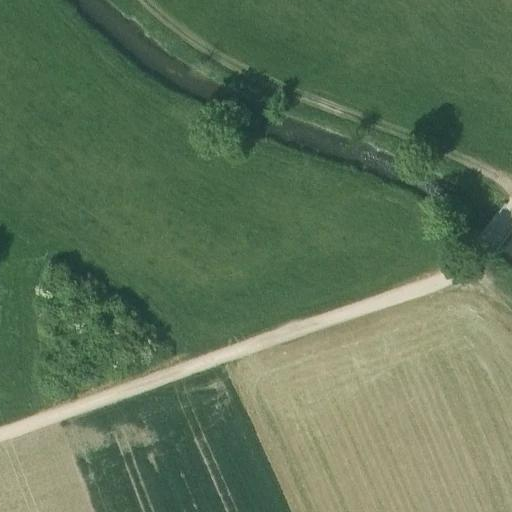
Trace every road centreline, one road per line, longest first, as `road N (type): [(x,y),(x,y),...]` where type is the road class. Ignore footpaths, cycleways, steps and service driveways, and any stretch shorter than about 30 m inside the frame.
road 1 (track): [(0,434),(381,302),(472,256)]
road 2 (track): [(140,0),(211,58),(511,183)]
